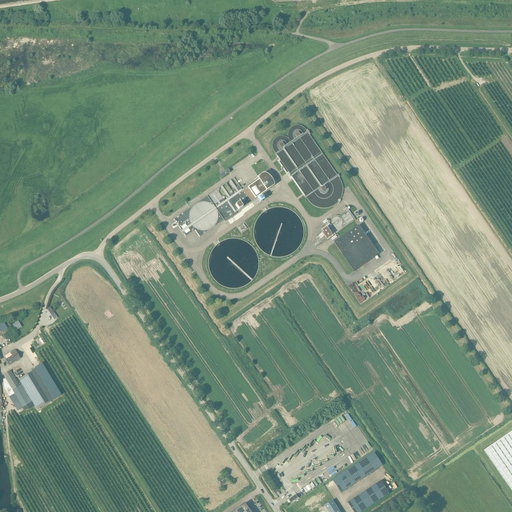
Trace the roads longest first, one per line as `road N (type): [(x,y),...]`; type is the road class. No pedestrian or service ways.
road 1 (unclassified): [(511,49),(400,51),(329,73),(111,233),(98,256)]
road 2 (unclassified): [(277,511),(98,256)]
road 3 (track): [(295,34),(0,20)]
